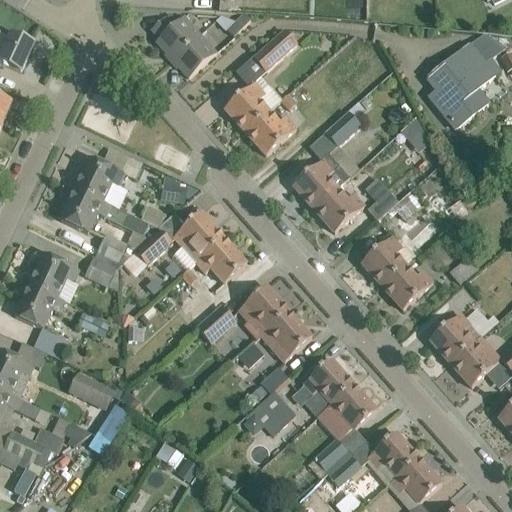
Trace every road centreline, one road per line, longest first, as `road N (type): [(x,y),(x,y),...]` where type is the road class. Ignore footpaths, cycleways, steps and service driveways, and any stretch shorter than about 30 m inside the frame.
road 1 (residential): [(511,508),(114,54),(85,32)]
road 2 (residential): [(0,239),(80,66),(85,32)]
